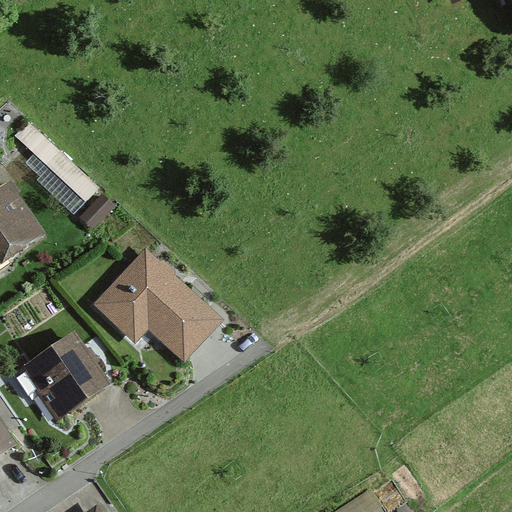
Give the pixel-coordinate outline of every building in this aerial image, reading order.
[(33,121),(17,136),(35,154),(25,164),(76,215),(102,190),(33,121)] [(15,190),(0,199),(0,275),(50,243),(15,190)] [(78,215),(92,230),(118,209),(104,193),(78,215)] [(148,252),(101,305),(143,341),(154,330),(191,362),(227,321),(148,252)] [(82,333),(30,369),(64,420),(117,385),(82,333)] [(0,411),(0,459),(22,443),(0,411)] [(380,511),(382,511),(369,492),(338,511),(380,511)]
